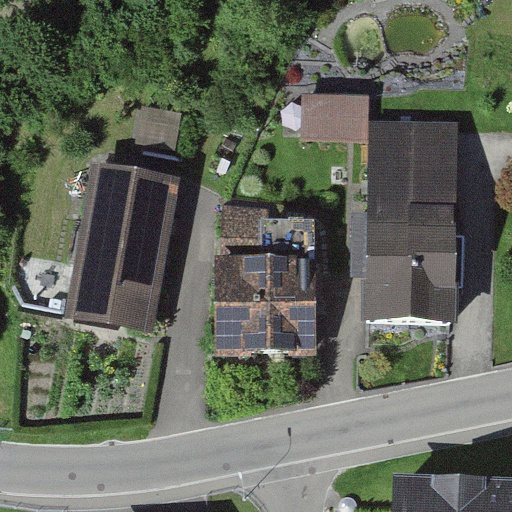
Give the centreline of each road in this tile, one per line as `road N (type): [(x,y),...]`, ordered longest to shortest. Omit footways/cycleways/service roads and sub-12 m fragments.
road 1 (tertiary): [(300,441),(147,469),(0,466)]
road 2 (tertiary): [(511,401),(300,441)]
